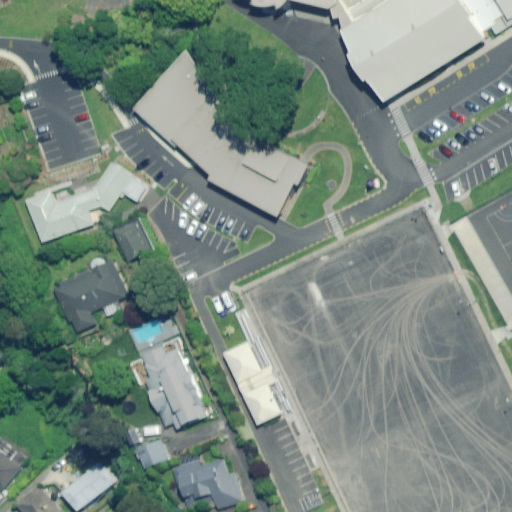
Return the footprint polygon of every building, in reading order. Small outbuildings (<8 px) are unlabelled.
[(262,0),(265,3),(272,4),(272,9),(274,10),(282,13),(294,11),(301,13),(311,5),(349,16),(352,25),(356,25),(358,30),(408,0),(262,0)] [(502,49),(472,0),(408,0),(358,30),(404,107),(502,49)] [(511,19),(511,0),(494,0),(508,23),(511,19)] [(235,89),(203,53),(148,110),(185,145),(227,184),(296,221),(326,167),(266,127),(235,89)] [(59,205),(54,193),(30,202),(46,244),(98,225),(93,212),(104,207),(111,212),(125,194),(138,203),(150,188),(116,163),(96,191),(83,196),(59,205)] [(156,257),(138,221),(114,233),(130,264),(143,257),(146,262),(156,257)] [(60,287),(63,293),(60,295),(74,325),(77,323),(82,335),(100,327),(97,319),(106,315),(108,318),(126,309),(123,302),(129,299),(112,262),(60,287)] [(154,379),(147,383),(170,431),(176,428),(178,432),(213,415),(216,414),(184,349),(180,339),(143,357),(146,362),(154,379)] [(301,414),(266,343),(235,359),(270,429),(301,414)] [(185,456),(176,436),(141,451),(149,471),(185,456)] [(25,460),(6,443),(0,449),(0,489),(2,491),(21,469),(19,467),(25,460)] [(80,458),(62,474),(72,486),(62,495),(76,511),(77,511),(106,487),(80,458)] [(245,503),(228,459),(205,468),(202,461),(178,470),(189,500),(203,495),(205,500),(217,495),(223,511),(245,503)] [(16,511),(60,511),(37,486),(15,505),(19,509),(16,511)] [(127,511),(118,501),(103,511),(127,511)]
